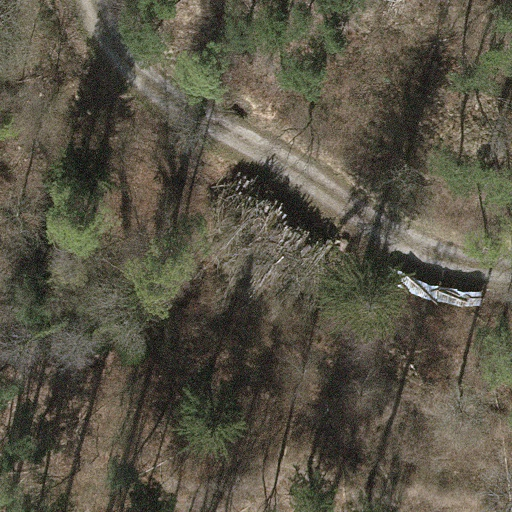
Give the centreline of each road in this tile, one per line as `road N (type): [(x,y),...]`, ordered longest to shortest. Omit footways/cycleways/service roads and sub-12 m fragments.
road 1 (track): [(511,273),(384,251),(335,195),(118,75),(86,0)]
road 2 (track): [(511,399),(398,375),(349,339),(266,152)]
